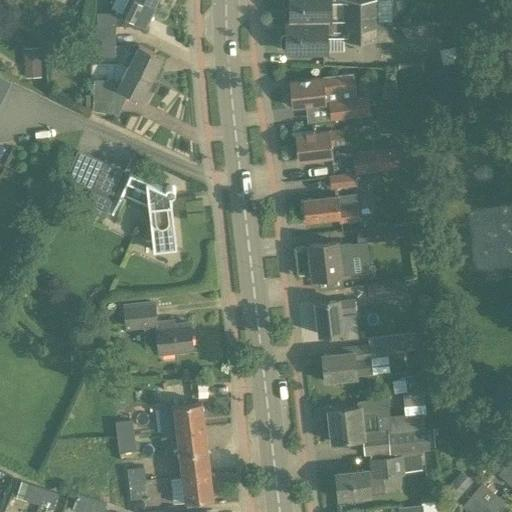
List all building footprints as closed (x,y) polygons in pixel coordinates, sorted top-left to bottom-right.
[(144,26),(154,6),(142,0),(126,0),(119,14),(127,18),(144,26)] [(288,7),(289,20),(290,20),(376,19),(375,0),(350,0),(346,0),(283,0),(283,4),(286,7),(288,7)] [(127,25),(127,18),(119,14),(116,14),(97,14),(96,35),(115,36),(115,25),(127,25)] [(376,40),(376,19),(290,20),(289,20),(285,20),(285,33),(282,33),(280,36),(279,45),(283,48),(285,48),(286,52),(343,50),(343,40),(376,40)] [(482,24),(458,23),(457,67),(481,68),(482,24)] [(114,57),(115,36),(96,35),(95,56),(114,57)] [(43,75),(43,46),(25,45),(25,75),(43,75)] [(151,79),(162,58),(137,46),(126,67),(151,79)] [(140,102),(151,79),(126,67),(116,87),(115,89),(126,95),(140,102)] [(292,106),(292,108),(329,103),(331,119),(370,114),(368,95),(356,97),(353,74),(290,82),(289,82),(290,90),(285,94),(286,104),(292,106)] [(116,113),(126,95),(115,89),(116,87),(112,85),(113,80),(93,80),(93,110),(116,113)] [(343,130),(329,132),(329,131),(295,135),(298,160),(332,156),(330,145),(344,143),(343,130)] [(65,177),(113,198),(125,170),(77,149),(65,177)] [(354,173),(378,170),(376,150),(352,153),(354,173)] [(380,183),(378,172),(378,170),(354,173),(329,176),(330,190),(380,183)] [(168,187),(164,190),(130,175),(121,196),(148,208),(153,253),(176,250),(170,198),(174,196),(175,191),(172,188),(168,187)] [(356,199),(338,201),(337,196),(303,200),(306,222),(338,219),(339,223),(359,220),(357,207),(356,199)] [(356,229),(357,242),(396,238),(395,224),(356,229)] [(341,275),(354,274),(350,243),(337,245),(336,242),(308,246),(310,260),(305,261),(307,276),(312,276),(312,279),(341,276),(341,275)] [(368,298),(407,294),(405,280),(366,284),(368,298)] [(338,302),(338,301),(315,304),(319,334),(342,332),(340,314),(355,312),(354,300),(338,302)] [(158,346),(159,354),(193,350),(190,325),(174,327),(173,322),(155,324),(153,303),(123,307),(126,327),(143,325),(145,348),(158,346)] [(380,351),(410,348),(409,332),(379,336),(380,351)] [(324,381),(372,375),(369,345),(338,349),(339,352),(321,355),(324,381)] [(396,391),(424,388),(422,373),(394,376),(396,391)] [(364,456),(370,455),(400,451),(401,452),(434,448),(432,428),(424,429),(422,413),(389,416),(387,398),(358,402),(358,408),(329,411),(332,442),(362,439),(364,456)] [(201,403),(173,406),(176,431),(204,427),(201,403)] [(114,422),(116,438),(134,436),(132,420),(114,422)] [(204,427),(176,431),(179,454),(207,451),(204,427)] [(134,436),(116,438),(118,453),(135,451),(134,436)] [(207,451),(179,454),(182,479),(210,475),(207,451)] [(384,494),(382,477),(403,475),(401,452),(400,451),(370,455),(371,471),(367,471),(367,470),(336,474),(339,499),(384,494)] [(511,483),(511,466),(508,463),(498,475),(510,486),(511,483)] [(127,469),(128,483),(137,482),(137,486),(145,485),(145,483),(143,467),(127,469)] [(455,497),(470,480),(460,471),(445,488),(455,497)] [(185,503),(213,500),(210,475),(182,479),(185,503)] [(15,498),(38,505),(43,489),(21,482),(15,498)] [(131,501),(147,498),(145,483),(145,485),(137,486),(137,482),(128,483),(131,501)] [(482,484),(472,495),(484,506),(490,511),(495,511),(503,503),(494,495),(482,484)] [(59,494),(43,489),(38,505),(54,510),(59,494)] [(72,510),(78,511),(87,511),(92,499),(77,494),(72,510)] [(479,511),(484,506),(472,495),(461,507),(466,511),(479,511)] [(103,511),(106,504),(92,499),(87,511),(103,511)] [(426,502),(425,511),(444,511),(445,502),(426,502)]
